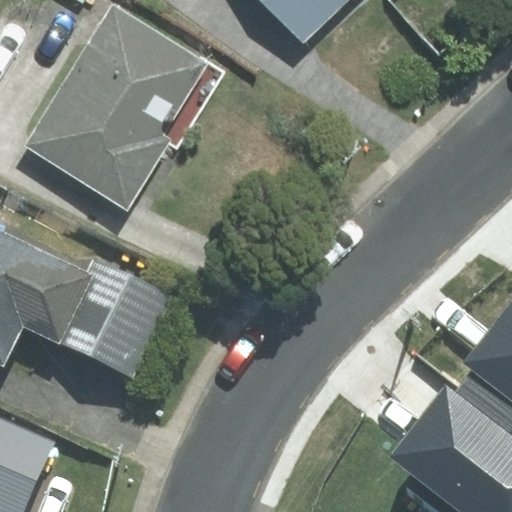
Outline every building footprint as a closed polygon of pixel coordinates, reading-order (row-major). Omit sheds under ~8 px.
[(131,195),(223,50),(142,0),(119,0),(35,134),(131,195)] [(268,0),(307,38),(346,0),(268,0)] [(0,234),(0,364),(4,366),(23,327),(56,343),(88,278),(85,276),(0,234)] [(94,257),(85,276),(88,278),(56,343),(131,381),(174,297),(94,257)] [(473,368),(462,382),(511,421),(511,302),(465,362),(473,368)] [(511,511),(511,421),(462,382),(455,392),(445,384),(390,455),(464,511),(511,511)] [(25,511),(57,441),(0,415),(0,511),(25,511)]
